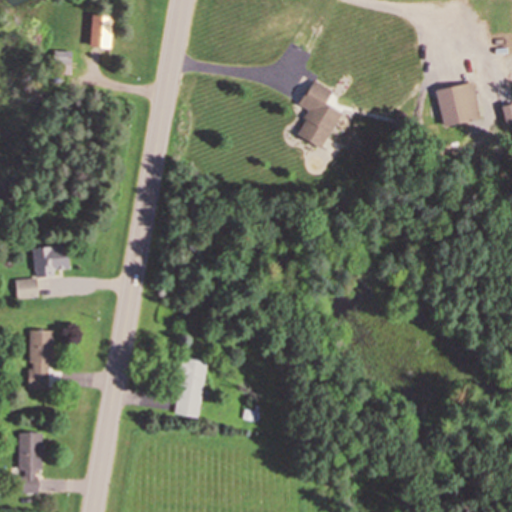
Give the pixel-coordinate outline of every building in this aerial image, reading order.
[(111,15),(90,15),(89,47),(110,47),(111,15)] [(71,75),(71,51),(52,51),(52,75),(71,75)] [(295,135),(321,149),(341,112),(325,103),(331,92),(311,81),(298,104),(308,110),(295,135)] [(443,127),(480,118),(471,82),(435,90),(443,127)] [(35,278),(53,277),(52,270),(68,269),(66,245),(32,248),(35,278)] [(16,299),(37,297),(35,279),(14,281),(16,299)] [(52,388),(52,330),(28,330),(28,388),(52,388)] [(180,358),(173,415),(199,418),(206,361),(180,358)] [(41,470),(42,432),(16,432),(16,492),(37,492),(38,470),(41,470)]
